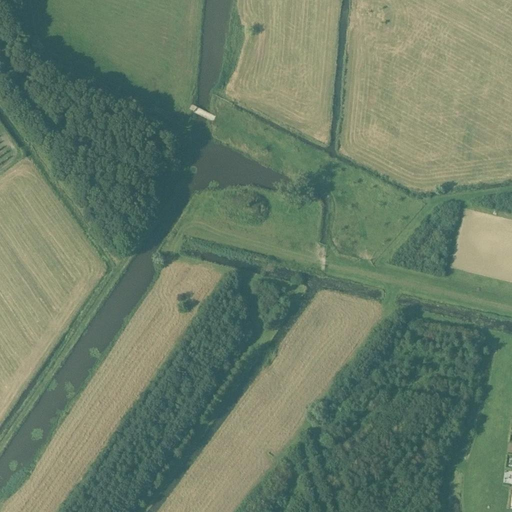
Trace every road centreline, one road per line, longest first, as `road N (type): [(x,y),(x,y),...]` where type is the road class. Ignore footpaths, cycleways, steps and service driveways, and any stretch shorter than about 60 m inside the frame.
road 1 (track): [(0,446),(174,184),(185,149),(176,128),(38,54),(20,0)]
road 2 (track): [(189,232),(173,242),(161,291),(0,510)]
road 3 (track): [(189,232),(511,310)]
road 4 (track): [(118,269),(0,102)]
